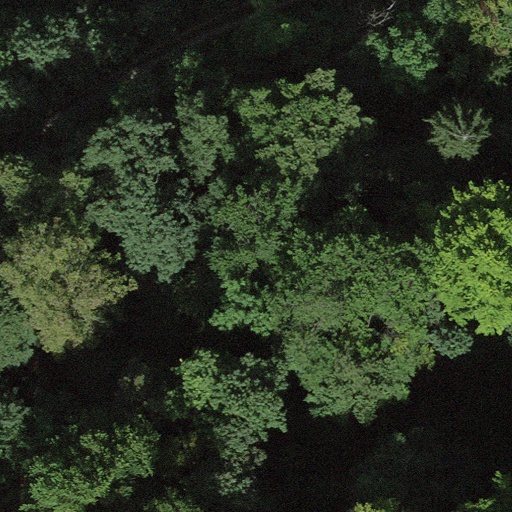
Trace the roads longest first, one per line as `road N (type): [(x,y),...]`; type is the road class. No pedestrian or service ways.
road 1 (track): [(0,328),(302,369),(511,354)]
road 2 (track): [(229,0),(0,144)]
